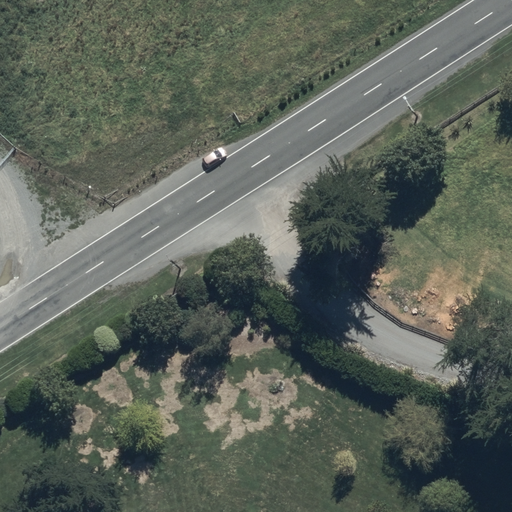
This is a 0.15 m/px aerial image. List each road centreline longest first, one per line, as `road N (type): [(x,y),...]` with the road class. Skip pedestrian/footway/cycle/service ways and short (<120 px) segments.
road 1 (tertiary): [(511,3),(0,331)]
road 2 (track): [(82,277),(0,173)]
